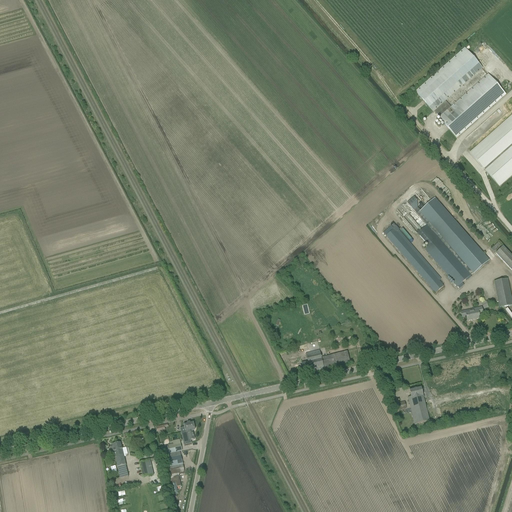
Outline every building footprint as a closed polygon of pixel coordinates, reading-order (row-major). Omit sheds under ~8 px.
[(464,48),(414,91),(432,113),(434,111),(439,117),(451,107),(446,101),(482,70),(464,48)] [(511,114),(470,151),(470,155),(484,172),(498,188),(511,175),(511,114)] [(442,190),(446,186),(437,179),(434,183),(442,190)] [(414,211),(427,226),(418,234),(429,246),(425,250),(457,287),(460,290),(464,286),(462,283),(470,276),(473,274),(474,274),(489,261),(435,198),(420,211),(417,208),(414,211)] [(394,229),(386,236),(436,293),(443,286),(443,285),(419,258),(421,256),(413,247),(411,249),(394,229)] [(493,252),(500,245),(498,243),(491,250),(493,252)] [(511,271),(511,256),(503,247),(496,254),(511,271)] [(511,305),(511,301),(507,280),(494,282),(499,308),(511,305)] [(479,315),(483,314),(482,308),(477,309),(461,312),(462,318),(466,317),(467,322),(480,319),(479,315)] [(350,363),(347,352),(321,358),(320,351),(309,354),(308,351),(305,352),(306,354),(308,362),(302,364),(304,372),(316,369),(317,371),(324,369),(350,363)] [(463,382),(435,387),(436,396),(464,390),(463,382)] [(409,390),(411,397),(408,398),(415,425),(429,421),(421,387),(409,390)] [(495,393),(439,404),(441,413),(455,410),(456,415),(498,406),(495,393)] [(406,409),(405,402),(397,404),(399,411),(406,409)] [(181,430),(182,433),(185,432),(188,441),(195,440),(193,431),(195,430),(193,422),(184,425),(185,429),(181,430)] [(173,441),(173,445),(163,447),(162,444),(159,444),(161,450),(163,449),(169,477),(184,474),(183,472),(184,472),(182,461),(180,452),(184,451),(181,439),(173,441)] [(120,479),(128,477),(120,443),(112,445),(110,447),(111,452),(114,452),(120,479)] [(195,460),(196,451),(189,450),(187,459),(195,460)] [(150,460),(139,463),(142,478),(154,475),(150,460)] [(179,476),(174,477),(169,479),(171,489),(181,487),(180,480),(179,477),(179,476)]
